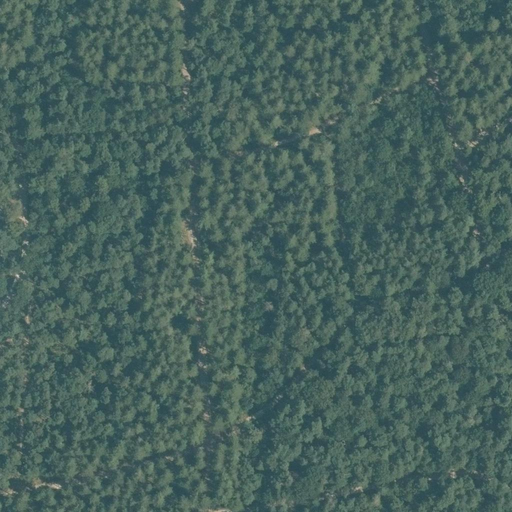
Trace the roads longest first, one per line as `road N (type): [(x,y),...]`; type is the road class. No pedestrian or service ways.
road 1 (track): [(0,493),(89,484),(235,424),(362,308),(483,264)]
road 2 (track): [(214,511),(175,0)]
road 3 (track): [(511,364),(411,0)]
road 4 (track): [(208,511),(269,511),(401,477),(511,481)]
road 5 (track): [(191,182),(257,178),(415,94),(431,76)]
